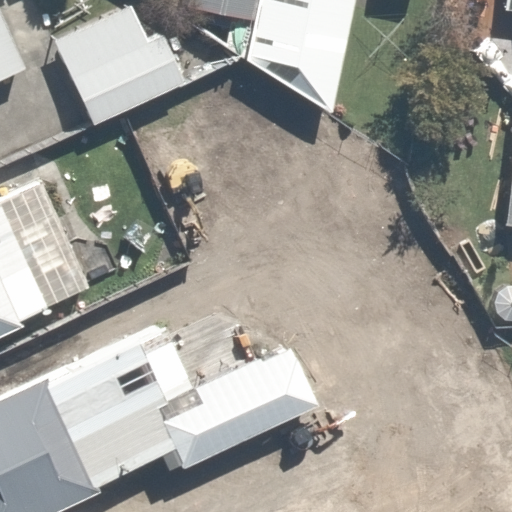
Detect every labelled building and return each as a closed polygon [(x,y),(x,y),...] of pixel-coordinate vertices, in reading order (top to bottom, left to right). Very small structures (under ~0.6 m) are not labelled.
[(119,0),(98,0),(36,29),(77,115),(179,67),(155,17),(133,28),(119,0)] [(235,0),(173,0),(173,2),(234,12),(235,0)] [(511,0),(488,0),(488,1),(511,3),(489,216),(511,218),(511,0)] [(0,66),(17,59),(0,19),(0,66)] [(318,131),(226,66),(185,125),(277,190),(318,131)] [(0,317),(104,267),(45,148),(0,170),(0,317)] [(227,250),(244,290),(222,299),(239,337),(276,321),(368,283),(335,204),(227,250)] [(0,511),(14,511),(163,438),(175,461),(312,393),(278,326),(219,356),(206,329),(173,346),(152,304),(0,379),(0,511)] [(454,450),(417,371),(329,412),(366,491),(454,450)] [(511,511),(511,444),(473,464),(496,511),(511,511)]
